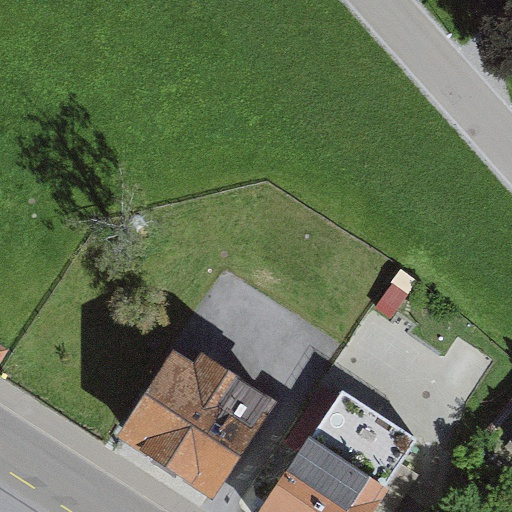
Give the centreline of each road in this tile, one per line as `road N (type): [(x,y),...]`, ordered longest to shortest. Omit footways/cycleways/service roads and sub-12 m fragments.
road 1 (residential): [(511,152),(378,0)]
road 2 (secondary): [(0,441),(108,511)]
